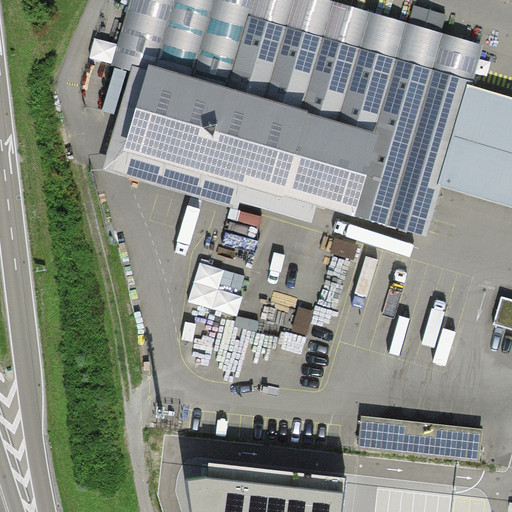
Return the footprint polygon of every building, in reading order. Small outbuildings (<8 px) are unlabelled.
[(335,0),(129,0),(111,64),(126,70),(107,136),(426,234),(440,184),(511,204),(511,94),(466,82),(479,41),(335,0)] [(191,299),(241,313),(254,271),(204,256),(191,299)] [(498,321),(511,325),(511,291),(506,290),(498,321)] [(484,430),(361,417),(358,450),(480,464),(484,430)] [(343,511),(347,476),(208,460),(206,474),(185,477),(189,511),(343,511)]
